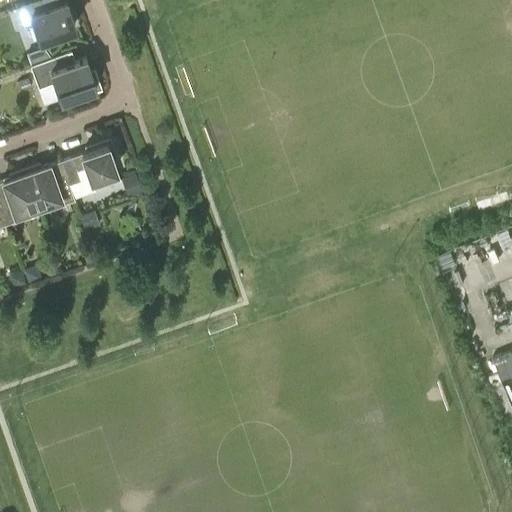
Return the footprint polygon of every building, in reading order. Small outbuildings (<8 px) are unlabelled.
[(33,24),(38,37),(74,25),(65,1),(43,9),(39,0),(31,0),(16,5),(23,25),(33,24)] [(85,56),(74,60),(70,49),(29,64),(37,86),(53,80),(59,96),(77,90),(79,95),(101,88),(94,67),(89,68),(85,56)] [(90,148),(59,159),(73,199),(74,199),(68,183),(80,179),(76,169),(86,165),(94,188),(119,179),(112,159),(116,157),(109,138),(89,144),(90,148)] [(39,162),(24,167),(37,206),(59,198),(61,203),(73,199),(59,159),(40,166),(39,162)] [(15,214),(37,206),(24,167),(8,173),(10,177),(0,180),(0,208),(5,223),(17,219),(15,214)] [(128,194),(141,189),(135,173),(122,178),(128,194)] [(85,228),(87,234),(94,231),(92,226),(99,223),(94,209),(80,214),(85,228)] [(95,260),(91,247),(81,250),(86,263),(95,260)] [(24,271),(28,282),(40,277),(36,266),(24,271)] [(9,275),(13,287),(26,283),(21,271),(9,275)] [(511,347),(491,355),(498,377),(511,372),(511,347)]
